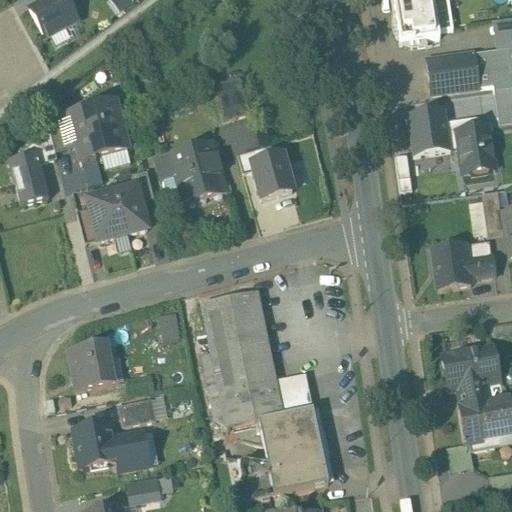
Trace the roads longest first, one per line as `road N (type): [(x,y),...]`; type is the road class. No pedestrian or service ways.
road 1 (residential): [(368,235),(70,314),(10,342)]
road 2 (secondary): [(337,0),(368,235)]
road 3 (secondary): [(383,326),(413,511)]
road 4 (residential): [(10,342),(36,511)]
road 5 (residential): [(511,309),(383,326)]
